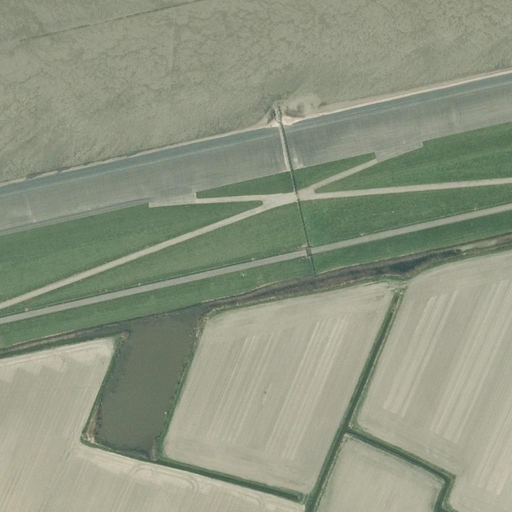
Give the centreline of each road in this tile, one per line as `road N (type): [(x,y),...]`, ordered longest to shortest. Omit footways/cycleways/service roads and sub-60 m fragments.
road 1 (track): [(0,232),(271,171)]
road 2 (track): [(511,115),(304,163)]
